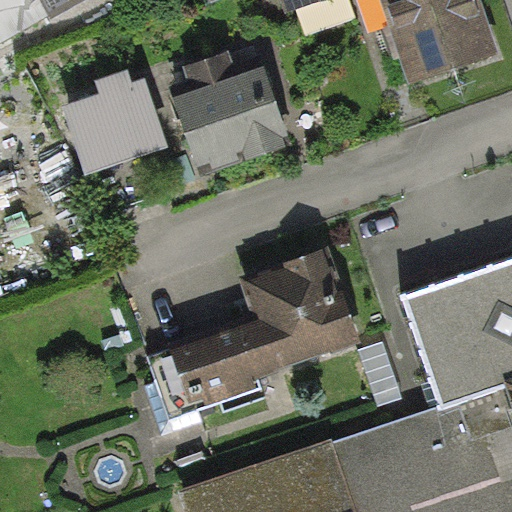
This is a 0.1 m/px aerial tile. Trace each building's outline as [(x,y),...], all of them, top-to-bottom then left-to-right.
[(0,0),(0,46),(45,20),(33,0),(0,0)] [(503,61),(484,0),(383,0),(411,89),(503,61)] [(289,143),(262,67),(172,99),(199,175),(289,143)] [(88,170),(167,139),(143,79),(133,83),(129,72),(99,84),(103,95),(64,110),(88,170)] [(245,311),(261,321),(160,359),(181,414),(370,343),(332,243),(284,261),(288,274),(273,264),(245,311)] [(447,407),(185,493),(191,511),(511,511),(511,255),(408,290),(447,407)]
